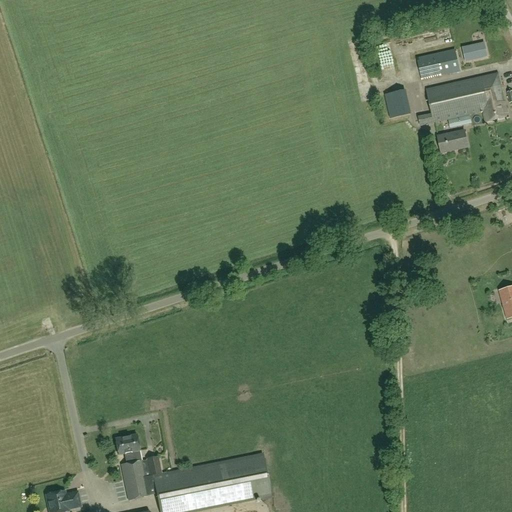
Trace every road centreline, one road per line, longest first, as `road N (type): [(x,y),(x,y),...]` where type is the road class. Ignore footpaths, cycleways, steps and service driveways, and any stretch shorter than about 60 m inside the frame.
road 1 (unclassified): [(511,188),(0,358)]
road 2 (track): [(401,511),(389,230)]
